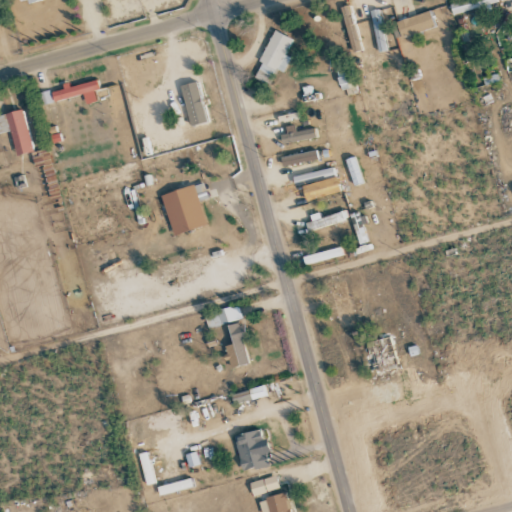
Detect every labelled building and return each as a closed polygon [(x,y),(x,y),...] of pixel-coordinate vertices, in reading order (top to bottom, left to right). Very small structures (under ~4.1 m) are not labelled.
[(478,8),(480,15),(491,12),(490,5),(497,2),(496,0),(467,0),(450,5),(453,15),(478,8)] [(372,11),(376,52),(385,51),(381,10),(372,11)] [(435,28),(429,11),(394,23),(400,39),(435,28)] [(284,73),(291,57),(286,55),(293,39),(274,31),(253,77),(268,84),(276,69),(284,73)] [(340,90),(354,88),(353,77),(338,78),(340,90)] [(54,101),(83,95),(85,104),(96,102),(94,91),(99,90),(97,80),(62,88),(63,90),(52,92),(54,101)] [(190,127),(208,122),(197,82),(179,87),(190,127)] [(0,133),(11,131),(16,156),(33,152),(23,110),(0,115),(0,133)] [(286,134),(280,135),(282,145),(317,137),(315,128),(296,132),(294,125),(285,127),(286,134)] [(283,167),(318,159),(316,150),(281,158),(283,167)] [(206,226),(200,201),(208,199),(203,183),(161,194),(173,235),(206,226)] [(307,216),(310,230),(348,221),(346,211),(319,218),(318,213),(307,216)] [(341,255),(339,247),(304,257),(306,265),(341,255)] [(204,313),(207,328),(242,320),(239,305),(204,313)] [(228,327),(233,345),(225,347),(227,357),(230,369),(249,364),(243,340),(249,338),(245,323),(228,327)] [(230,395),(233,404),(263,396),(260,387),(230,395)] [(233,435),(242,471),(268,465),(265,453),(268,452),(262,428),(233,435)] [(138,454),(146,486),(155,483),(147,452),(138,454)] [(188,467),(199,465),(197,452),(186,454),(188,467)] [(249,483),(253,496),(280,489),(276,475),(249,483)] [(194,489),(193,480),(157,485),(159,494),(194,489)] [(259,499),(261,511),(290,511),(288,494),(259,499)]
